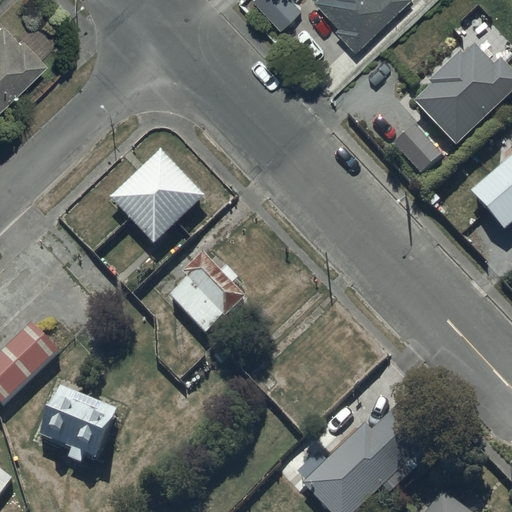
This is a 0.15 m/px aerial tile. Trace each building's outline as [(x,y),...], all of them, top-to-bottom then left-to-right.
[(357,52),(408,0),(316,0),(314,3),(339,27),(335,31),(357,52)] [(511,15),(511,11),(503,0),(486,0),(466,18),(485,39),(511,15)] [(0,108),(44,68),(19,40),(16,43),(0,26),(0,108)] [(458,154),(511,102),(511,77),(502,67),(495,74),(476,54),(464,65),(461,62),(430,91),(433,93),(416,109),(458,154)] [(162,156),(110,204),(155,253),(207,204),(162,156)] [(511,164),(472,198),(506,238),(511,232),(511,164)] [(188,287),(171,303),(207,341),(224,325),(227,328),(249,307),(235,292),(240,287),(228,274),(222,280),(205,262),(183,282),(188,287)] [(0,361),(0,407),(4,412),(60,358),(33,330),(0,361)] [(119,413),(62,390),(40,444),(73,457),(69,466),(83,472),(86,464),(97,468),(119,413)] [(366,430),(303,491),(324,511),(363,511),(429,449),(396,415),(373,437),(366,430)] [(464,511),(443,496),(430,511),(464,511)]
